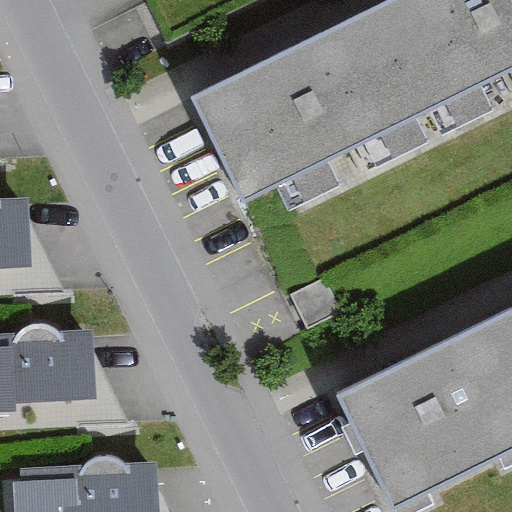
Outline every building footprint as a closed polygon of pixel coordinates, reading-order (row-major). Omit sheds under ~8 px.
[(511,73),(511,0),(377,0),(186,95),(243,208),(511,73)] [(0,269),(25,269),(24,203),(0,203),(0,269)] [(511,446),(511,305),(333,395),(390,508),(511,446)] [(18,333),(15,336),(0,336),(0,416),(14,416),(13,403),(92,401),(91,335),(63,335),(60,332),(57,330),(47,325),(43,324),(35,324),(26,327),(18,333)] [(81,466),(78,470),(18,471),(18,485),(8,486),(8,511),(155,511),(155,468),(126,469),(124,466),(121,463),(111,458),(106,457),(98,457),(89,460),(81,466)]
